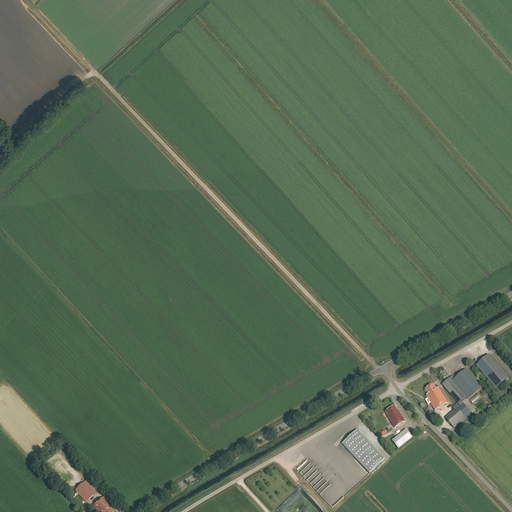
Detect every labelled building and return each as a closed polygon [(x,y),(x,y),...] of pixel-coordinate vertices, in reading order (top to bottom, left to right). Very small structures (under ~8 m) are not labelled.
[(488,353),(474,364),(494,387),(507,376),(488,353)] [(481,388),(466,369),(455,378),(453,376),(442,385),(459,406),(445,418),(456,431),(473,417),(470,413),(474,409),(467,400),(481,388)] [(436,390),(433,385),(425,390),(428,394),(426,395),(428,398),(427,399),(428,400),(426,400),(426,402),(429,405),(430,404),(435,411),(448,404),(439,388),(436,390)] [(480,393),(472,400),(475,403),(482,396),(480,393)] [(388,416),(387,416),(395,428),(405,422),(399,413),(399,414),(395,407),(391,409),(389,410),(389,411),(386,413),(388,416)] [(412,438),(406,430),(392,441),(398,449),(412,438)] [(384,460),(357,431),(342,445),(370,474),(384,460)] [(331,485),(307,459),(296,470),(319,496),(331,485)] [(97,493),(86,481),(75,491),(85,503),(97,493)] [(113,507),(104,497),(93,506),(98,511),(113,511),(111,509),(113,507)]
